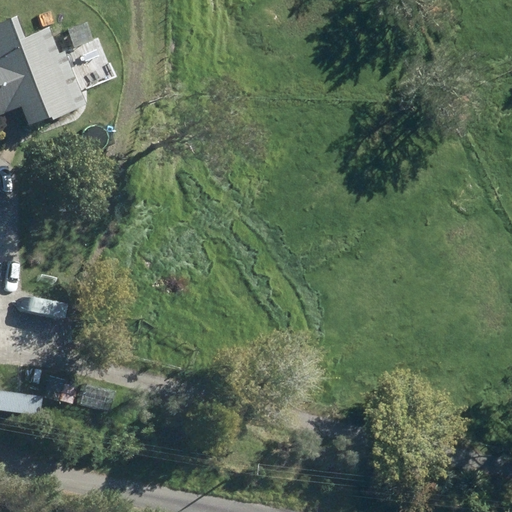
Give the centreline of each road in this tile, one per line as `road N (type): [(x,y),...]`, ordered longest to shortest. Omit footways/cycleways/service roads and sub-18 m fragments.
road 1 (track): [(0,251),(18,316),(64,357),(511,460)]
road 2 (track): [(277,511),(0,461)]
